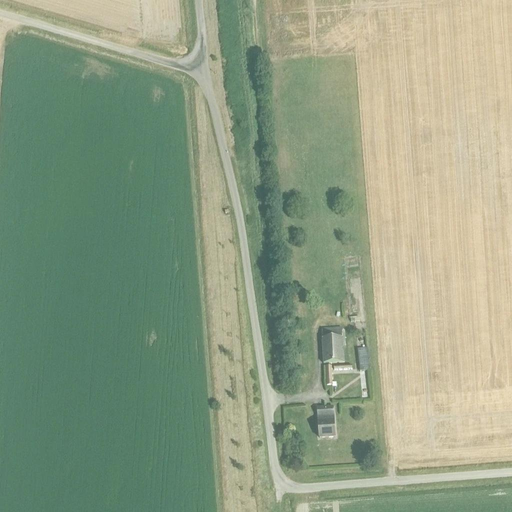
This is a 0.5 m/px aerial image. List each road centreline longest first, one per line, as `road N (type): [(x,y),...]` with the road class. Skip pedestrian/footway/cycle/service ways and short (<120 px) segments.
road 1 (unclassified): [(511,472),(279,483),(234,195),(202,71)]
road 2 (unclassified): [(202,71),(0,15)]
